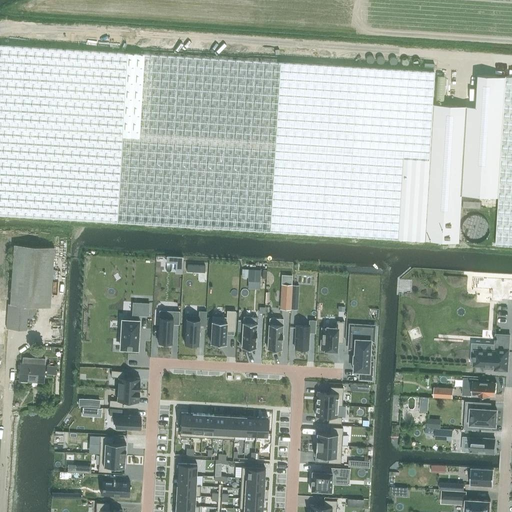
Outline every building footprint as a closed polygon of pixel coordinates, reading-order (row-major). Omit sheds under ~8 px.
[(153,50),(143,220),(156,221),(462,238),(465,190),(498,192),(505,72),(476,70),(475,85),(469,85),(467,101),(434,99),(436,65),(153,50)] [(497,248),(511,248),(511,77),(506,77),(497,248)] [(490,230),(490,229),(490,227),(489,224),(487,221),(485,219),(483,218),(481,217),(478,216),(475,216),(473,217),(470,218),(467,220),(465,223),(464,225),(464,227),(463,230),(464,233),(465,235),(466,237),(468,239),(470,241),(472,242),(473,242),(477,243),(479,243),(481,242),(483,241),(485,239),(487,238),(489,235),(489,233),(490,230)] [(0,386),(3,387),(7,328),(26,329),(27,318),(36,318),(36,306),(28,306),(8,304),(12,244),(12,240),(0,238),(0,386)] [(12,244),(8,304),(28,306),(36,306),(49,307),(52,246),(12,244)] [(248,269),(248,277),(260,278),(260,270),(248,269)] [(281,284),(280,308),(290,308),(291,284),(281,284)] [(120,347),(136,348),(138,320),(137,320),(138,314),(148,315),(148,303),(132,302),(131,320),(122,319),(120,347)] [(212,316),(210,343),(225,344),(226,330),(234,331),(235,311),(227,310),(226,317),(212,316)] [(159,318),(158,342),(172,342),(173,324),(179,324),(180,312),(173,311),(172,318),(159,318)] [(186,315),(184,343),(198,344),(199,328),(205,328),(206,311),(199,311),(199,316),(186,315)] [(258,317),(244,316),(242,348),(256,348),(257,340),(258,340),(258,330),(257,330),(258,317)] [(269,342),(269,349),(282,350),(283,341),(283,332),(284,318),(270,318),(269,342)] [(295,324),(294,346),(308,347),(309,331),(315,331),(315,320),(309,320),(309,325),(295,324)] [(322,330),(320,350),(325,351),(325,352),(336,352),(337,341),(343,341),(344,323),(337,323),(336,329),(326,329),(326,330),(322,330)] [(349,338),(348,349),(354,349),(353,371),(359,371),(359,378),(371,379),(372,362),(368,361),(369,340),(373,340),(374,326),(363,325),(362,339),(349,338)] [(474,349),(473,365),(494,366),(494,370),(508,371),(510,335),(496,334),(495,350),(474,349)] [(33,358),(23,357),(23,363),(20,363),(19,380),(32,381),(32,379),(44,380),(45,364),(45,359),(33,358)] [(118,389),(139,390),(140,378),(124,377),(124,371),(111,370),(111,377),(119,377),(118,389)] [(463,387),(463,394),(472,395),(472,394),(478,394),(478,395),(489,396),(489,395),(495,395),(496,395),(497,382),(496,382),(488,382),(489,380),(477,379),(477,381),(473,381),(472,388),(463,387)] [(337,405),(337,406),(342,406),(343,387),(330,387),(330,393),(317,392),(316,404),(337,405)] [(434,387),(433,397),(452,398),(453,388),(434,387)] [(139,390),(118,389),(117,400),(110,400),(109,406),(122,407),(123,401),(139,402),(139,390)] [(464,423),(464,429),(479,430),(479,424),(496,425),(497,410),(490,409),(491,403),(489,403),(473,402),(465,402),(465,408),(471,408),(470,424),(464,423)] [(337,417),(337,406),(337,405),(316,404),(315,416),(328,416),(328,423),(341,423),(341,417),(337,417)] [(110,408),(109,415),(116,415),(116,429),(140,430),(140,416),(122,415),(122,409),(110,408)] [(180,436),(191,437),(192,413),(181,412),(180,436)] [(191,437),(202,437),(203,414),(192,413),(191,437)] [(202,437),(212,438),(214,414),(203,414),(202,437)] [(212,438),(223,439),(224,415),(214,414),(212,438)] [(234,439),(235,435),(234,435),(235,416),(224,415),(223,439),(234,439)] [(235,435),(245,435),(246,416),(235,416),(234,435),(235,435)] [(245,435),(256,436),(257,417),(246,416),(245,435)] [(257,417),(256,436),(267,436),(268,417),(257,417)] [(427,428),(439,429),(440,420),(427,419),(427,428)] [(316,444),(342,445),(343,427),(330,427),(329,433),(316,432),(316,444)] [(435,435),(435,437),(451,438),(452,430),(439,429),(427,428),(426,428),(425,434),(435,435)] [(99,454),(125,455),(126,443),(113,443),(113,436),(100,436),(99,454)] [(495,439),(471,437),(470,451),(494,453),(495,439)] [(342,445),(316,444),(315,456),(328,457),(328,463),(341,463),(342,445)] [(125,455),(99,454),(98,472),(111,472),(111,466),(125,467),(125,455)] [(177,474),(196,475),(197,464),(178,463),(177,474)] [(68,464),(67,472),(90,473),(90,465),(68,464)] [(241,477),(265,479),(265,468),(241,467),(241,477)] [(312,471),(311,490),(331,491),(332,476),(349,477),(349,469),(331,468),(331,472),(312,471)] [(471,468),(470,485),(492,486),(492,487),(493,487),(494,469),(493,469),(493,470),(471,468)] [(196,485),(196,475),(177,474),(177,484),(196,485)] [(63,476),(62,492),(80,493),(81,477),(63,476)] [(240,488),(264,489),(265,479),(241,477),(240,488)] [(101,494),(101,495),(129,496),(130,481),(115,481),(115,480),(113,480),(102,480),(103,480),(102,494),(101,494)] [(440,482),(439,489),(463,490),(464,483),(440,482)] [(195,496),(200,497),(201,485),(196,485),(177,484),(176,495),(195,496)] [(390,486),(390,494),(407,496),(407,487),(390,486)] [(240,498),(263,500),(264,489),(240,488),(240,498)] [(466,492),(442,490),(441,503),(465,504),(464,511),(489,511),(491,500),(466,499),(466,492)] [(195,506),(195,496),(176,495),(176,505),(195,506)] [(244,509),(263,510),(263,500),(240,498),(239,509),(244,509)] [(363,507),(364,499),(347,498),(347,506),(363,507)] [(309,511),(336,511),(337,500),(324,500),(323,506),(310,505),(310,507),(309,511)] [(95,511),(121,511),(122,510),(109,509),(109,503),(96,502),(95,511)]
